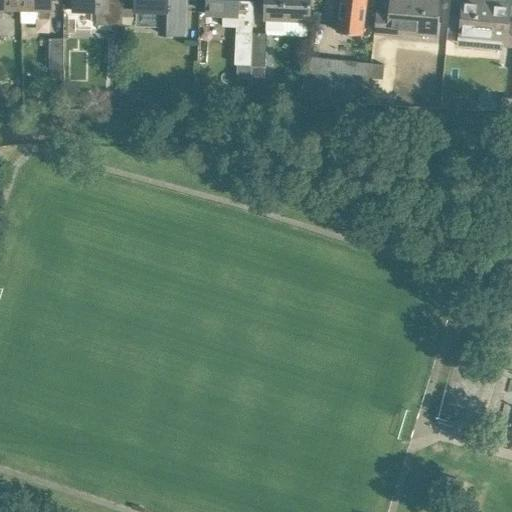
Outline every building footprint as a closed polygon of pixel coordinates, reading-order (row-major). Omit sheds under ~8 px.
[(22,7),(22,0),(0,0),(0,16),(3,16),(3,7),(22,7)] [(51,7),(51,0),(22,0),(22,7),(39,7),(39,17),(50,17),(51,7)] [(123,11),(123,0),(75,0),(75,10),(96,10),(96,23),(122,24),(123,11)] [(185,15),(185,0),(135,0),(135,8),(160,9),(159,32),(185,32),(185,15)] [(249,65),(251,31),(252,0),(207,0),(207,12),(224,13),(223,28),(236,29),(235,64),(249,65)] [(309,8),(309,0),(265,0),(265,3),(265,16),(309,17),(309,8)] [(365,9),(365,0),(341,0),(340,6),(337,30),(361,33),(365,9)] [(436,16),(437,0),(391,0),(390,11),(377,10),(375,33),(401,35),(401,32),(434,35),(436,16)] [(511,22),(508,22),(510,2),(484,0),(463,0),(462,18),(461,38),(493,41),(493,44),(511,46),(511,22)] [(123,8),(123,24),(134,24),(134,8),(123,8)] [(265,66),(266,32),(251,31),(249,65),(265,66)] [(63,37),(48,38),(49,67),(64,67),(63,37)] [(305,56),(305,38),(297,37),(297,55),(305,56)] [(109,44),(108,76),(118,77),(119,45),(109,44)] [(382,77),(384,63),(370,61),(369,75),(382,77)] [(249,77),(248,84),(264,85),(265,66),(249,65),(249,77)] [(366,104),(369,75),(304,68),(301,97),(366,104)] [(511,111),(511,97),(501,97),(501,111),(511,111)] [(36,98),(24,98),(24,110),(36,110),(36,98)]
